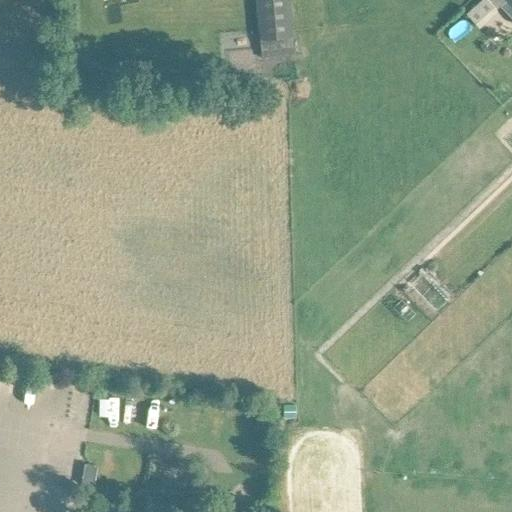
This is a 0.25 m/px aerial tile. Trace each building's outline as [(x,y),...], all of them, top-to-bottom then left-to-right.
[(290,0),(256,0),(260,40),(293,37),(290,0)] [(485,0),(494,9),(499,4),(500,6),(506,0),(485,0)] [(511,0),(506,0),(500,6),(511,18),(511,0)] [(483,12),(465,27),(477,41),(483,36),(491,46),(503,37),(483,12)] [(296,405),(284,405),(285,417),(296,417),(296,405)] [(84,464),(81,485),(94,487),(97,466),(84,464)] [(193,496),(169,492),(168,502),(192,505),(193,496)]
